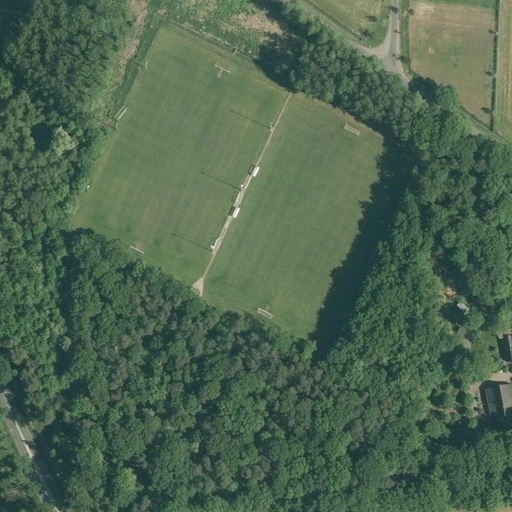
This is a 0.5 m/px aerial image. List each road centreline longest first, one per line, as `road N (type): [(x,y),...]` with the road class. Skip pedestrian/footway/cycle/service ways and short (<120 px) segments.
road 1 (unclassified): [(285,0),(511,158)]
road 2 (secondary): [(57,511),(0,385)]
